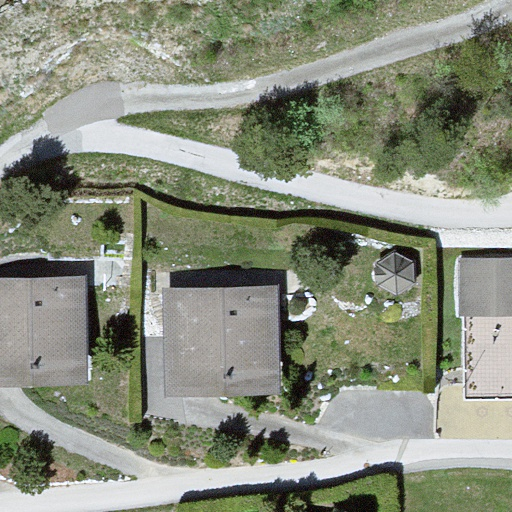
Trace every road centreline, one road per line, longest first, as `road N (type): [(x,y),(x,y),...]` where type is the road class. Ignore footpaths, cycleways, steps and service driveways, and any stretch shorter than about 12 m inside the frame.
road 1 (residential): [(0,509),(436,441),(511,440)]
road 2 (track): [(511,6),(249,95),(82,110),(58,132)]
